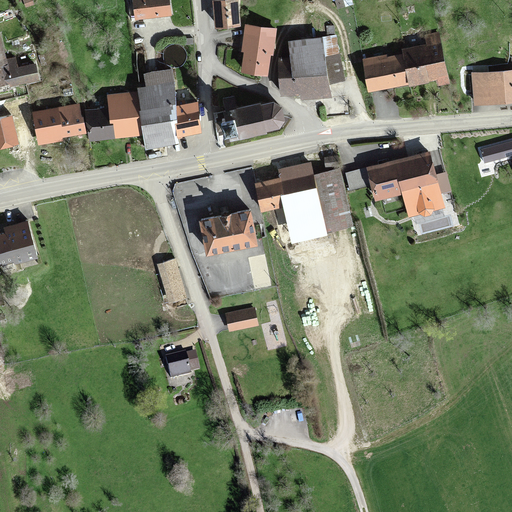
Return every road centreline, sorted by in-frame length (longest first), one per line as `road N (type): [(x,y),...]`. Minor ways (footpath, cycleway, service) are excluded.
road 1 (track): [(240,436),(154,170)]
road 2 (secondary): [(0,200),(210,160)]
road 3 (secondary): [(325,137),(511,119)]
road 4 (track): [(363,511),(335,453),(240,436)]
road 5 (residential): [(325,137),(285,100),(203,65)]
road 6 (track): [(452,391),(346,465)]
